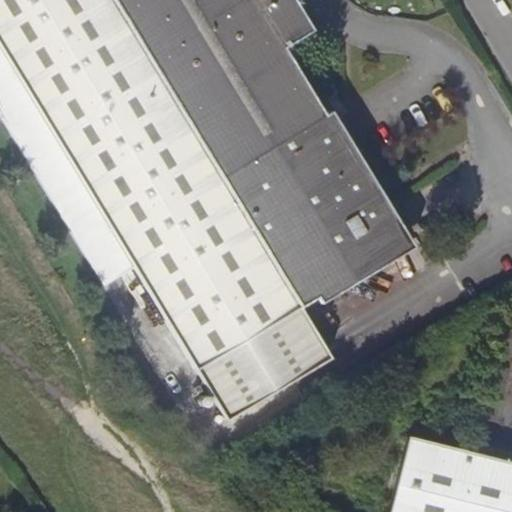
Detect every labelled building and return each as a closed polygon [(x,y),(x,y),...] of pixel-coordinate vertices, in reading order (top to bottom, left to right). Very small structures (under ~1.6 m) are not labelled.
[(0,0),(0,117),(103,286),(133,267),(226,420),(329,357),(298,307),(401,244),(370,193),(376,190),(328,110),(322,114),(282,48),(309,31),(290,0),(0,0)] [(393,206),(382,213),(401,244),(412,238),(393,206)] [(142,289),(132,272),(123,278),(133,295),(142,289)] [(511,511),(511,461),(452,448),(402,437),(385,511),(511,511)] [(511,449),(454,437),(452,448),(511,461),(511,449)]
